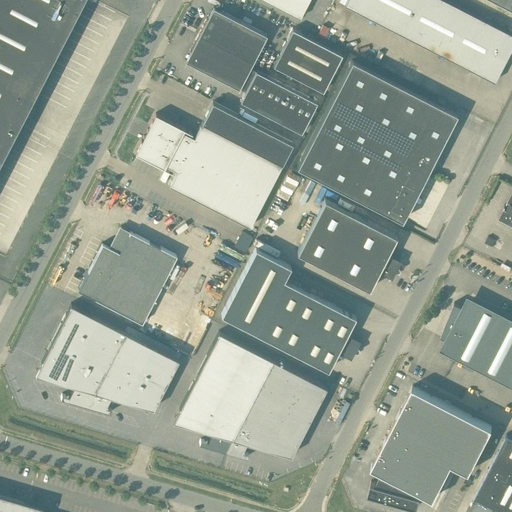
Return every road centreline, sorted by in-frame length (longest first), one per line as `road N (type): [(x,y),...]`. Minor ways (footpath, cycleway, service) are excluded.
road 1 (unclassified): [(309,511),(511,118)]
road 2 (unclassified): [(0,340),(174,0)]
road 3 (unclassified): [(235,511),(0,442)]
road 4 (unknown): [(95,154),(244,239)]
road 5 (unknown): [(150,46),(264,111)]
road 6 (unknown): [(511,400),(397,341)]
